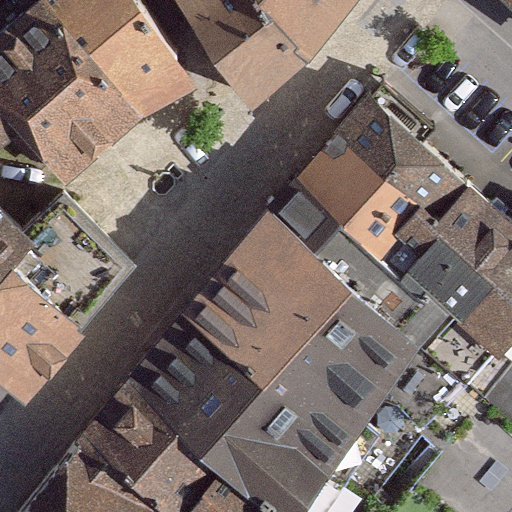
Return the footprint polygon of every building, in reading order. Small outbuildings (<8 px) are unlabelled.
[(62,0),(29,0),(0,24),(0,90),(22,117),(63,168),(145,101),(62,0)] [(62,0),(145,101),(197,75),(144,0),(62,0)] [(209,0),(267,94),(329,38),(361,0),(209,0)] [(37,231),(0,196),(0,135),(22,117),(0,90),(0,270),(17,252),(37,231)] [(511,511),(511,225),(368,96),(201,288),(24,511),(511,511)] [(89,322),(15,254),(0,270),(0,371),(23,393),(89,322)]
